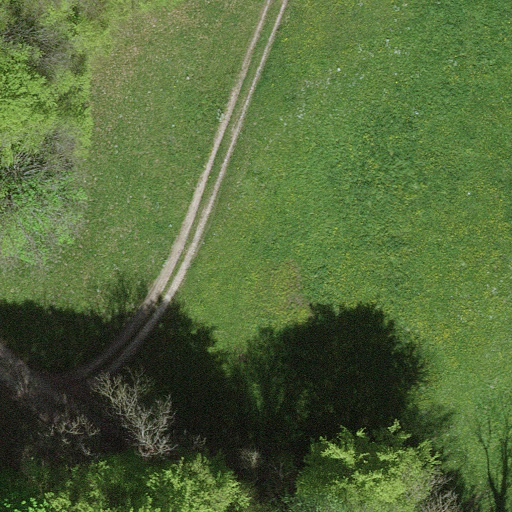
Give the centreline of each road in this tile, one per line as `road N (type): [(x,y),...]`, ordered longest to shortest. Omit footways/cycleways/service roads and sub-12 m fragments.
road 1 (track): [(289,0),(185,278),(143,349),(62,419)]
road 2 (track): [(170,511),(62,419)]
